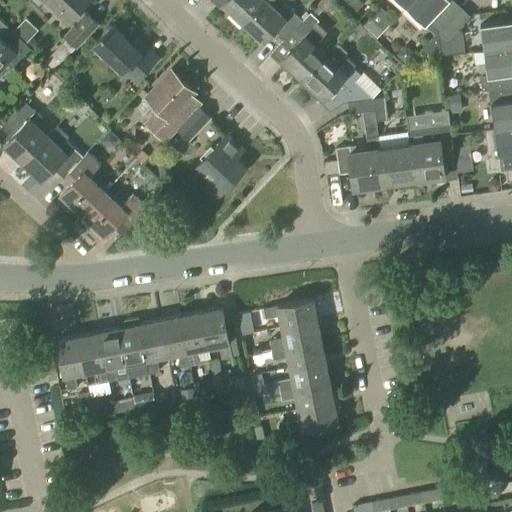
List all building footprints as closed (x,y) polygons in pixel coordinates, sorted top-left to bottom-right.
[(85,12),(80,8),(88,0),(46,0),(72,25),(63,35),(76,48),(100,23),(86,10),(85,12)] [(242,23),(263,0),(226,0),(222,4),(242,23)] [(324,55),(314,45),(327,31),(317,22),(319,20),(310,12),(302,20),(283,2),(276,9),(266,0),(263,0),(242,23),(262,41),(273,29),(293,47),(281,60),(302,79),(316,63),(322,56),(324,55)] [(359,0),(344,0),(356,11),(363,3),(359,0)] [(412,0),(407,7),(425,24),(428,21),(436,29),(446,18),(438,10),(447,0),(412,0)] [(446,18),(436,29),(439,32),(438,33),(439,44),(441,55),(465,52),(462,33),(458,28),(470,15),(459,5),(446,18)] [(377,37),(384,30),(370,17),(363,24),(377,37)] [(484,52),(511,47),(511,20),(480,25),(484,52)] [(141,51),(112,24),(93,44),(123,71),(135,81),(158,57),(146,46),(141,51)] [(0,70),(7,62),(12,67),(30,47),(11,29),(2,38),(0,36),(0,70)] [(442,62),(441,55),(439,44),(438,33),(418,54),(442,62)] [(322,56),(316,63),(302,79),(322,98),(331,88),(340,96),(341,95),(347,101),(348,102),(373,99),(374,97),(373,97),(355,81),(361,74),(353,67),(355,64),(345,55),(348,52),(337,42),(334,44),(324,55),(322,56)] [(54,70),(71,52),(62,43),(44,61),(54,70)] [(511,47),(484,52),(487,74),(480,75),(482,90),(489,89),(489,90),(507,88),(505,72),(511,70),(511,47)] [(192,111),(184,103),(194,92),(172,71),(138,106),(151,118),(146,123),(164,141),(177,128),(177,129),(193,112),(192,111)] [(507,88),(489,90),(495,127),(495,129),(511,126),(511,103),(510,104),(507,88)] [(373,99),(348,102),(349,113),(374,110),(376,120),(388,119),(385,96),(374,97),(373,99)] [(0,129),(9,138),(4,144),(22,161),(47,134),(36,124),(42,117),(25,101),(2,125),(0,127),(0,129)] [(193,112),(177,129),(188,139),(209,117),(197,106),(192,111),(193,112)] [(409,143),(414,179),(444,174),(442,159),(454,157),(450,123),(407,129),(409,143)] [(63,176),(82,155),(65,139),(69,136),(57,125),(48,135),(47,134),(22,161),(41,178),(52,166),(63,176)] [(511,126),(495,129),(495,127),(485,129),(490,169),(511,165),(511,126)] [(216,197),(246,166),(231,153),(239,145),(227,133),(196,165),(211,179),(205,186),(216,197)] [(351,171),(354,187),(384,183),(379,147),(380,147),(378,137),(366,139),(368,149),(349,151),(348,145),(335,147),(338,173),(351,171)] [(384,183),(414,179),(409,143),(380,147),(379,147),(384,183)] [(87,209),(105,190),(89,176),(101,163),(88,150),(83,156),(82,155),(63,176),(70,183),(58,195),(81,216),(87,209)] [(87,209),(81,216),(103,237),(114,225),(121,232),(145,205),(132,193),(121,205),(105,190),(87,209)] [(281,326),(317,319),(313,298),(263,308),(265,317),(279,314),(281,326)] [(200,310),(207,346),(218,344),(220,358),(231,356),(222,306),(200,310)] [(196,349),(207,346),(200,310),(180,314),(190,364),(198,362),(196,349)] [(179,366),(190,364),(180,314),(160,318),(167,355),(177,353),(179,366)] [(139,322),(138,316),(124,319),(125,325),(118,326),(125,363),(128,377),(149,373),(139,322)] [(155,357),(167,355),(160,318),(139,322),(149,373),(158,371),(155,357)] [(271,349),(321,339),(317,319),(281,326),(283,336),(268,339),(270,349),(271,349)] [(254,331),(252,325),(241,327),(242,334),(254,331)] [(125,363),(118,326),(98,330),(108,381),(118,379),(116,365),(125,363)] [(99,382),(108,381),(98,330),(77,334),(84,371),(97,368),(99,382)] [(73,373),(84,371),(77,334),(56,339),(66,389),(76,387),(73,373)] [(289,367),(325,359),(321,339),(271,349),(270,349),(260,351),(262,360),(287,355),(289,367)] [(278,390),(329,379),(325,359),(289,367),(291,377),(276,379),(278,390)] [(297,407),(334,399),(329,379),(278,390),(280,399),(294,396),(297,407)] [(89,390),(77,392),(80,413),(77,421),(78,426),(96,423),(89,390)] [(136,409),(156,405),(153,390),(134,394),(136,409)] [(136,409),(134,396),(125,398),(127,410),(136,409)] [(334,399),(297,407),(299,418),(285,421),(287,431),(338,420),(334,399)] [(457,485),(459,496),(476,492),(475,482),(457,485)] [(442,499),(459,496),(457,485),(440,488),(442,499)] [(425,503),(442,499),(440,488),(422,491),(425,503)] [(407,506),(425,503),(422,491),(405,495),(407,506)] [(389,509),(407,506),(405,495),(387,498),(389,509)] [(371,511),(376,511),(389,509),(387,498),(370,501),(371,511)] [(324,511),(322,500),(310,502),(311,511),(324,511)] [(353,511),(371,511),(370,501),(352,505),(353,511)]
